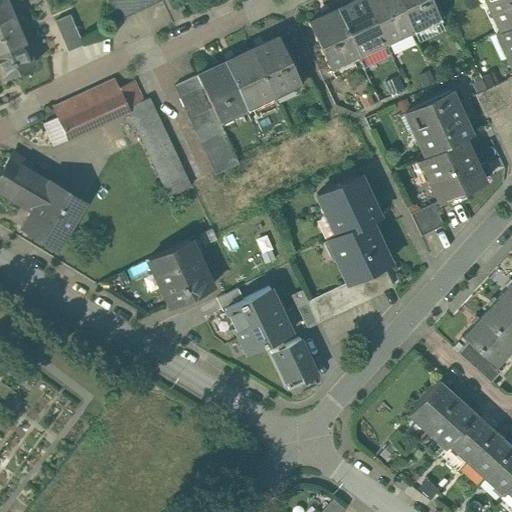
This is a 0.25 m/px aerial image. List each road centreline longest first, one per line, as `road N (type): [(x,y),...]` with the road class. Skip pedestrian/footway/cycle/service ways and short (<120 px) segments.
road 1 (residential): [(0,255),(301,438)]
road 2 (residential): [(511,209),(401,319),(301,438)]
road 3 (residential): [(0,120),(249,0)]
road 4 (residential): [(301,438),(401,511)]
